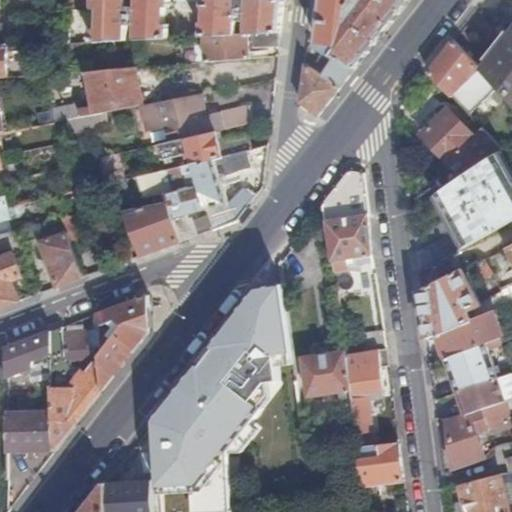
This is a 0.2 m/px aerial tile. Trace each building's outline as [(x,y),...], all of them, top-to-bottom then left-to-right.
[(96,0),(69,0),(69,7),(97,9),(96,0)] [(96,0),(97,9),(102,9),(101,30),(96,30),(95,43),(117,42),(125,42),(128,42),(129,24),(140,25),(140,41),(171,39),(171,27),(167,26),(167,8),(172,8),(171,0),(141,0),(141,11),(129,10),(129,0),(96,0)] [(206,38),(284,34),(288,1),(264,0),(207,0),(207,8),(209,8),(209,24),(206,24),(205,38),(206,38)] [(327,0),(323,47),(339,57),(360,69),(414,0),(327,0)] [(71,11),(71,18),(71,44),(82,44),(83,11),(71,11)] [(207,64),(253,60),(252,50),(283,49),(284,34),(206,38),(207,64)] [(511,37),(485,71),(501,88),(511,100),(511,37)] [(117,42),(117,70),(126,70),(125,42),(117,42)] [(485,71),(457,42),(431,74),(471,115),(473,116),(501,88),(485,71)] [(2,47),(0,47),(0,79),(12,79),(11,47),(2,47)] [(325,78),(308,65),(303,104),(322,118),(360,69),(339,57),(325,78)] [(57,115),(59,123),(71,121),(108,114),(146,107),(137,69),(126,70),(117,70),(89,72),(96,108),(57,115)] [(205,96),(146,107),(153,132),(168,129),(172,144),(213,134),(209,117),(205,96)] [(228,131),(256,124),(253,107),(224,113),(228,131)] [(473,116),(471,115),(468,119),(462,112),(457,117),(451,110),(425,137),(466,180),(497,158),(507,151),(473,116)] [(213,134),(219,133),(228,131),(224,113),(209,117),(213,134)] [(108,114),(71,121),(72,136),(110,128),(108,114)] [(195,166),(249,153),(255,152),(252,136),(221,143),(219,133),(213,134),(172,144),(162,146),(165,161),(186,156),(187,161),(193,159),(195,166)] [(200,183),(216,231),(240,222),(258,199),(246,191),(238,200),(230,206),(222,177),(253,168),(249,153),(195,166),(185,169),(187,177),(197,175),(200,183)] [(103,160),(109,185),(109,187),(129,182),(124,155),(103,160)] [(466,180),(441,196),(469,248),(511,224),(511,184),(497,158),(466,180)] [(168,195),(184,243),(216,231),(200,183),(195,185),(195,189),(191,190),(187,177),(185,169),(139,180),(145,200),(155,198),(168,195)] [(353,174),(327,207),(335,262),(349,260),(350,265),(355,264),(355,259),(376,257),(371,217),(373,217),(368,177),(353,174)] [(130,214),(146,257),(184,243),(168,195),(155,198),(158,208),(130,214)] [(441,196),(414,215),(421,274),(469,248),(441,196)] [(0,212),(12,210),(9,199),(0,200),(0,212)] [(12,210),(0,212),(0,224),(30,218),(28,206),(12,210)] [(81,217),(70,220),(65,221),(71,235),(74,243),(88,238),(81,217)] [(0,253),(16,249),(25,247),(20,233),(0,237),(0,253)] [(45,244),(61,289),(87,279),(74,243),(71,235),(45,244)] [(303,293),(297,245),(282,264),(288,298),(288,300),(295,300),(295,293),(303,293)] [(511,248),(493,258),(502,277),(511,272),(511,248)] [(16,249),(0,253),(0,261),(18,255),(16,249)] [(0,261),(0,311),(22,303),(15,283),(26,279),(18,255),(0,261)] [(349,260),(335,262),(337,277),(378,270),(376,257),(355,259),(355,264),(350,265),(349,260)] [(487,261),(475,267),(484,282),(495,276),(487,261)] [(465,272),(423,293),(429,340),(441,337),(474,322),(471,312),(483,307),(465,272)] [(102,316),(103,333),(106,393),(154,332),(152,297),(102,316)] [(290,320),(288,300),(288,298),(270,300),(273,322),(290,320)] [(474,322),(441,337),(449,361),(502,340),(504,339),(493,315),(474,322)] [(67,335),(67,329),(54,334),(54,338),(67,338),(67,335)] [(54,391),(55,451),(61,451),(101,399),(106,393),(103,333),(67,335),(67,338),(54,338),(54,355),(54,391)] [(388,333),(346,339),(348,353),(349,356),(391,350),(388,333)] [(54,338),(54,334),(10,350),(10,378),(37,368),(37,361),(54,355),(54,338)] [(502,340),(449,361),(461,392),(500,379),(491,352),(504,347),(502,340)] [(225,377),(222,341),(203,366),(214,380),(225,377)] [(0,378),(10,378),(10,350),(0,353),(0,378)] [(393,367),(391,350),(349,356),(354,392),(360,435),(359,436),(359,440),(361,449),(378,446),(371,400),(370,394),(381,392),(385,392),(387,391),(384,369),(393,367)] [(349,356),(348,353),(305,359),(311,398),(354,392),(349,356)] [(461,392),(462,393),(467,406),(470,415),(509,402),(509,400),(511,399),(511,375),(501,380),(500,379),(461,392)] [(55,452),(55,451),(54,391),(10,393),(11,431),(11,453),(55,452)] [(308,447),(301,396),(297,392),(293,392),(291,394),(290,398),(237,403),(240,454),(295,449),(295,448),(308,447)] [(464,416),(451,421),(457,468),(488,457),(480,435),(507,426),(504,418),(511,415),(511,399),(509,400),(509,402),(470,415),(464,416)] [(470,415),(467,406),(461,408),(464,416),(470,415)] [(361,449),(365,486),(408,482),(403,444),(378,446),(361,449)] [(511,511),(503,475),(463,486),(469,511),(511,511)] [(133,483),(110,485),(111,511),(158,511),(156,481),(133,483)] [(111,511),(110,485),(88,511),(111,511)] [(223,511),(222,490),(175,494),(177,511),(223,511)]
